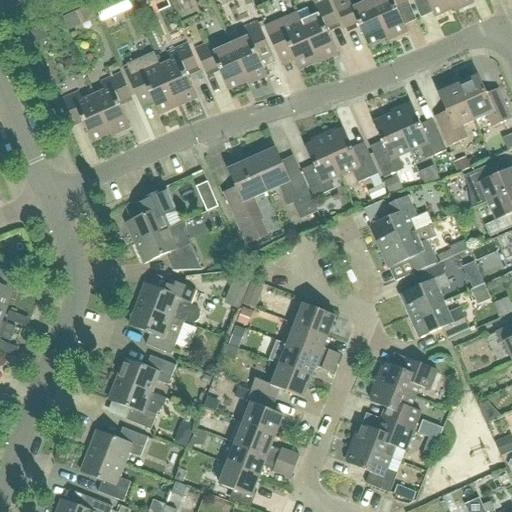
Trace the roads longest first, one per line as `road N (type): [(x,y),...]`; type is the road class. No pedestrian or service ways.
road 1 (residential): [(48,198),(193,136),(376,79),(483,35),(500,37)]
road 2 (unclassified): [(0,499),(80,293),(79,268),(48,198)]
road 3 (residential): [(368,315),(300,493),(346,511)]
road 4 (residential): [(368,315),(285,281),(295,259),(343,235),(372,295)]
road 5 (unclassified): [(48,198),(0,85)]
